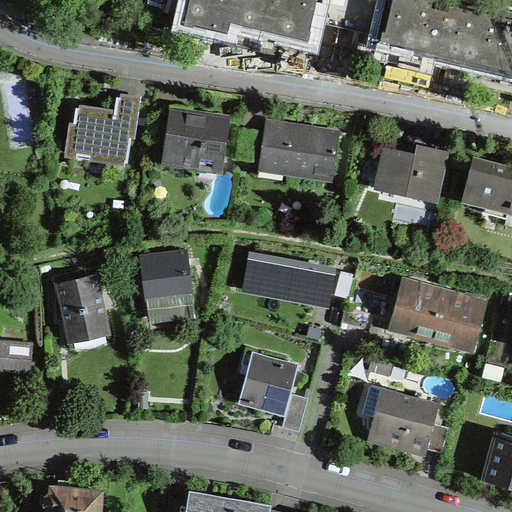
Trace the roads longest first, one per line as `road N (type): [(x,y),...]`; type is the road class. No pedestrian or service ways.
road 1 (residential): [(0,27),(37,47),(511,129)]
road 2 (residential): [(0,451),(108,443),(198,449),(450,511)]
